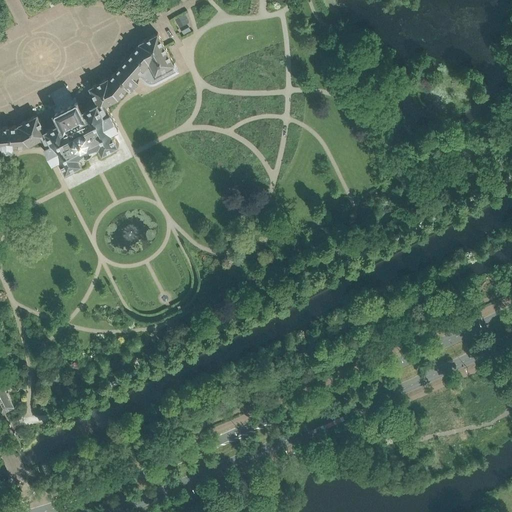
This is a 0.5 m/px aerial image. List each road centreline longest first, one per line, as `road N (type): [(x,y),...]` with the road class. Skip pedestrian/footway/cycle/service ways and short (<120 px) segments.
road 1 (secondary): [(511,311),(168,466),(45,511)]
road 2 (secondary): [(117,511),(511,340)]
